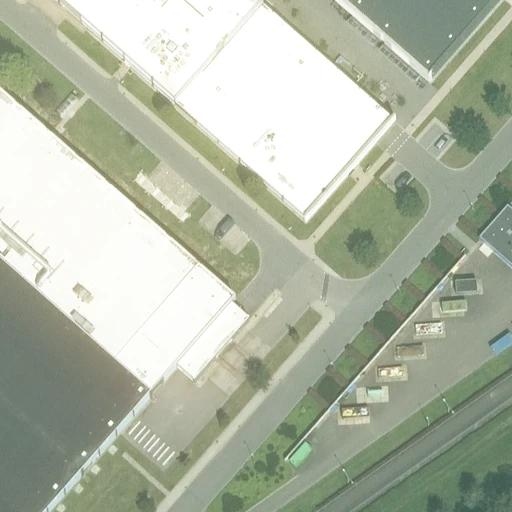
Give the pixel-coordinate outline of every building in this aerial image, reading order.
[(53,0),(305,220),(305,221),(306,222),(310,217),(357,164),(358,165),(359,164),(358,163),(392,124),(392,125),(396,120),(395,119),(394,119),(392,121),(254,0),(334,0),(429,83),(502,0),(53,0)] [(0,511),(50,511),(177,368),(195,384),(250,321),(232,305),(236,301),(235,300),(0,93),(0,511)] [(439,159),(432,166),(446,178),(452,171),(439,159)] [(394,179),(403,190),(416,180),(407,169),(394,179)] [(511,266),(511,211),(507,207),(479,239),(511,268),(511,266)] [(209,230),(219,237),(232,219),(222,212),(209,230)] [(456,283),(456,295),(477,294),(477,282),(456,283)] [(486,360),(511,343),(511,314),(473,340),(486,360)]
